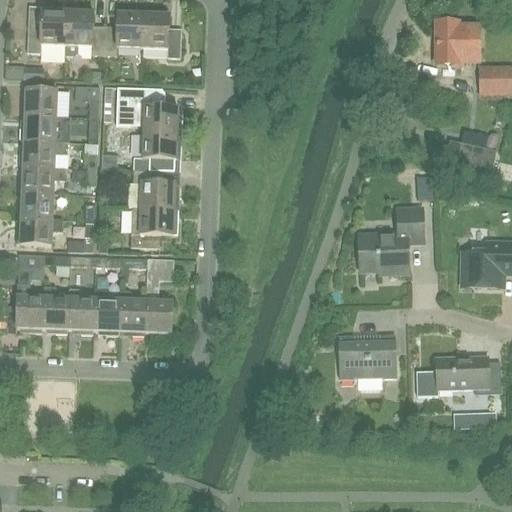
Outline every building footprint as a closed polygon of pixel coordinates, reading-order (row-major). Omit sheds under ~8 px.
[(66,50),(67,11),(43,10),(43,15),(41,15),(41,28),(28,28),(27,65),(40,65),(40,62),(43,62),(46,59),(46,49),(65,50),(66,50)] [(104,59),(105,30),(93,30),(93,16),(92,16),(92,12),(67,11),(66,50),(65,50),(65,59),(74,59),(77,57),(78,50),(91,51),(91,59),(104,59)] [(105,30),(104,59),(116,60),(116,51),(142,52),(143,13),(119,13),(119,17),(118,17),(117,31),(105,30)] [(143,13),(142,52),(167,53),(167,61),(180,62),(181,32),(169,32),(169,18),(168,18),(168,14),(143,13)] [(479,64),(479,30),(458,30),(458,26),(436,25),(436,68),(458,68),(458,64),(479,64)] [(479,98),(511,97),(511,69),(479,70),(479,98)] [(24,83),(24,71),(6,70),(5,82),(24,83)] [(24,83),(42,84),(42,74),(24,73),(24,83)] [(88,122),(97,122),(99,91),(75,90),(75,105),(88,106),(88,122)] [(110,125),(112,90),(104,90),(103,103),(104,103),(104,125),(110,125)] [(144,129),(143,136),(181,137),(182,113),(178,113),(178,112),(165,111),(165,99),(162,99),(162,93),(117,91),(116,128),(144,129)] [(56,121),(57,95),(26,94),(26,107),(22,107),(21,120),(25,120),(56,121)] [(56,121),(25,120),(25,133),(21,132),(20,145),(24,146),(55,146),(55,145),(56,121)] [(97,138),(97,122),(88,122),(88,137),(97,138)] [(181,137),(143,136),(143,162),(134,162),(129,163),(129,174),(134,174),(163,175),(163,163),(177,164),(177,162),(180,162),(181,137)] [(54,172),(54,171),(55,158),(64,159),(66,147),(55,145),(55,146),(24,146),(24,157),(20,157),(19,171),(24,171),(54,172)] [(491,179),(495,156),(449,145),(444,168),(491,179)] [(89,157),(88,172),(96,172),(97,157),(89,157)] [(65,171),(54,171),(54,172),(24,171),(23,183),(19,183),(19,197),(23,197),(54,198),(54,184),(64,184),(65,171)] [(96,172),(88,172),(86,189),(96,190),(96,172)] [(132,211),(132,212),(175,214),(175,202),(179,202),(180,189),(176,189),(176,188),(163,188),(163,175),(134,174),(134,187),(128,187),(127,211),(132,211)] [(104,195),(122,192),(119,178),(101,182),(104,195)] [(53,223),(53,222),(54,198),(23,197),(22,209),(18,209),(18,222),(22,222),(53,223)] [(85,208),(85,225),(94,225),(95,208),(85,208)] [(397,213),(398,237),(358,239),(360,276),(389,275),(389,278),(409,276),(408,247),(424,247),(422,211),(397,213)] [(175,214),(132,212),(131,251),(160,252),(161,239),(174,240),(174,239),(178,239),(178,226),(174,226),(175,214)] [(63,224),(53,222),(53,223),(22,222),(21,235),(17,235),(17,247),(21,247),(21,248),(52,249),(52,235),(62,236),(63,224)] [(93,241),(94,225),(85,225),(84,240),(84,255),(93,256),(93,241)] [(462,255),(461,290),(503,291),(503,276),(511,275),(511,246),(486,246),(486,255),(462,255)] [(44,272),(44,268),(44,259),(19,258),(18,271),(44,272)] [(70,269),(70,260),(54,259),(44,259),(44,268),(53,268),(70,269)] [(86,260),(70,260),(70,269),(76,269),(86,270),(86,260)] [(122,271),(122,262),(105,261),(105,270),(122,271)] [(138,263),(122,262),(122,271),(136,272),(138,263)] [(147,304),(146,335),(158,336),(158,340),(170,341),(170,336),(171,336),(172,305),(158,305),(159,285),(172,285),(174,264),(148,262),(147,275),(146,304),(147,304)] [(43,336),(43,332),(44,301),(43,301),(30,301),(30,288),(17,288),(17,300),(18,300),(17,331),(30,331),(30,336),(43,336)] [(70,302),(69,302),(55,302),(56,291),(43,290),(43,301),(44,301),(43,332),(56,332),(56,337),(69,337),(69,333),(70,302)] [(95,303),(94,303),(81,302),(81,296),(79,293),(69,292),(69,302),(70,302),(69,333),(81,333),(81,338),(94,338),(94,334),(95,303)] [(120,339),(120,334),(121,304),(119,304),(107,303),(108,294),(94,293),(94,303),(95,303),(94,334),(107,334),(107,339),(120,339)] [(147,304),(146,304),(132,304),(133,297),(130,295),(120,294),(119,304),(121,304),(120,334),(133,335),(133,339),(146,340),(146,335),(147,304)] [(381,383),(381,381),(396,381),(395,345),(395,339),(382,339),(380,345),(353,346),(351,340),(338,340),(338,346),(339,382),(354,382),(354,384),(360,394),(379,394),(381,383)] [(487,360),(436,361),(436,375),(416,375),(417,400),(438,399),(438,393),(488,392),(487,360)] [(474,416),(474,432),(495,431),(495,415),(474,416)]
